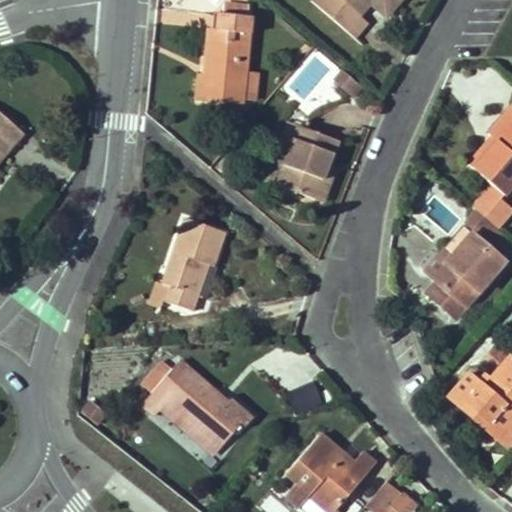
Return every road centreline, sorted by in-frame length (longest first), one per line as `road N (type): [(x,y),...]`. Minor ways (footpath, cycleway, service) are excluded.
road 1 (residential): [(456,0),(426,45),(341,286),(374,391),(491,511)]
road 2 (residential): [(63,268),(109,165),(113,0)]
road 3 (residential): [(29,396),(63,268)]
